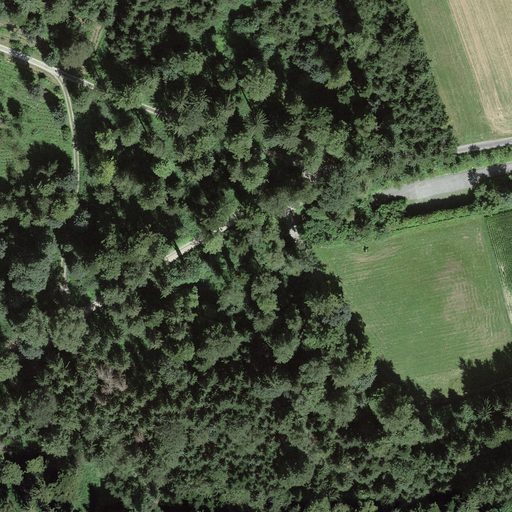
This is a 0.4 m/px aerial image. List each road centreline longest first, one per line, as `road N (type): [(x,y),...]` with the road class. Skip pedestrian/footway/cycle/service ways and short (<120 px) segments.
road 1 (track): [(0,49),(51,69),(70,123),(61,313),(135,449),(149,511)]
road 2 (track): [(387,159),(254,195),(94,300),(61,313),(33,352),(0,371)]
road 3 (track): [(51,69),(171,117),(292,185)]
road 4 (residential): [(387,159),(511,138)]
